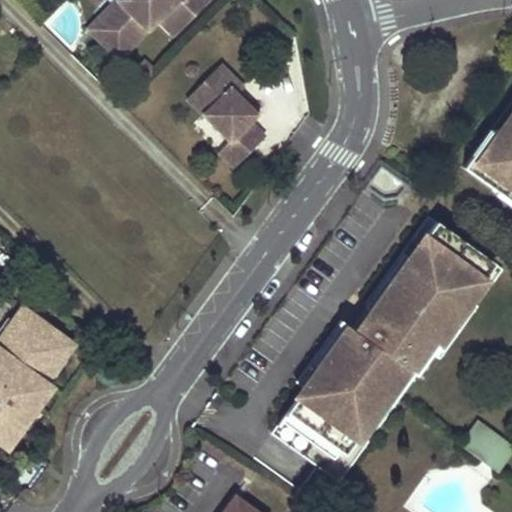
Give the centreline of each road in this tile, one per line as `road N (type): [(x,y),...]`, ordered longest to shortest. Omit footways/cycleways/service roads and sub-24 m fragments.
road 1 (unclassified): [(182,367),(337,152),(357,112),(354,27)]
road 2 (unknown): [(263,255),(0,4)]
road 3 (unclassified): [(182,367),(107,424),(74,511)]
road 4 (unclassified): [(80,511),(146,459),(182,367)]
road 5 (residential): [(354,27),(473,0)]
